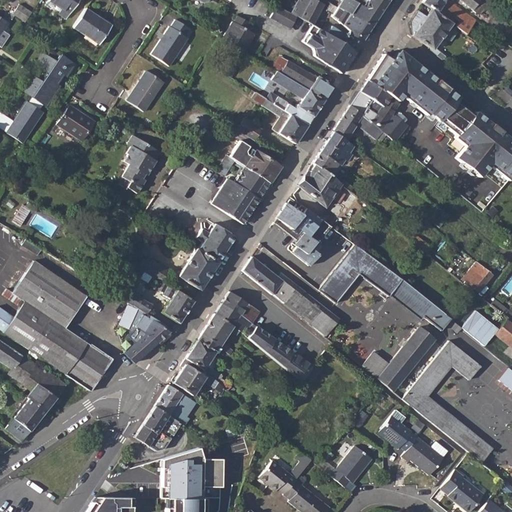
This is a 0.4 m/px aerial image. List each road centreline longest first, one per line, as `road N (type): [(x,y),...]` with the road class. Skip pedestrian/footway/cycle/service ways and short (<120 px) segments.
road 1 (residential): [(383,26),(139,395)]
road 2 (residential): [(511,126),(383,26)]
road 3 (residential): [(0,468),(105,395),(139,395)]
road 4 (residential): [(139,395),(70,511)]
road 5 (residential): [(126,0),(150,17),(101,96)]
